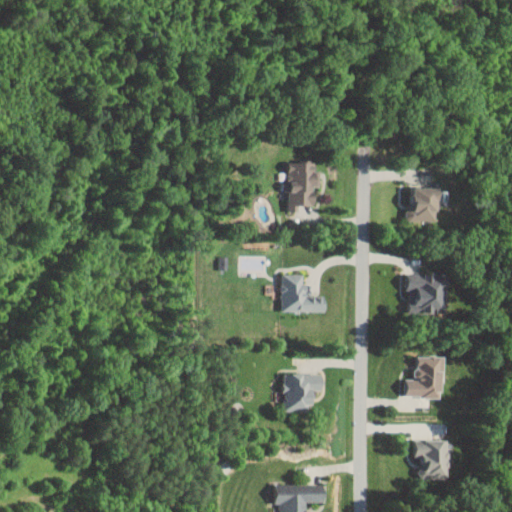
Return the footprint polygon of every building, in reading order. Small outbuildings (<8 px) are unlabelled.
[(318,186),(319,170),(314,170),(314,162),(286,161),(286,190),(288,190),(288,204),(313,205),(313,186),(318,186)] [(442,218),(435,185),(409,190),(415,223),(442,218)] [(407,273),(408,313),(445,312),(443,272),(407,273)] [(323,310),(323,296),(305,297),(305,273),(281,274),(282,311),(323,310)] [(406,397),(442,396),(442,356),(415,356),(415,378),(405,378),(406,397)] [(282,373),(283,411),(302,410),(302,403),(312,403),(312,390),(321,390),(321,372),(282,373)] [(413,457),(421,458),(421,476),(447,477),(448,440),(414,439),(413,457)] [(279,511),(303,511),(304,501),(324,501),(324,485),(274,484),(274,503),(280,503),(279,511)]
